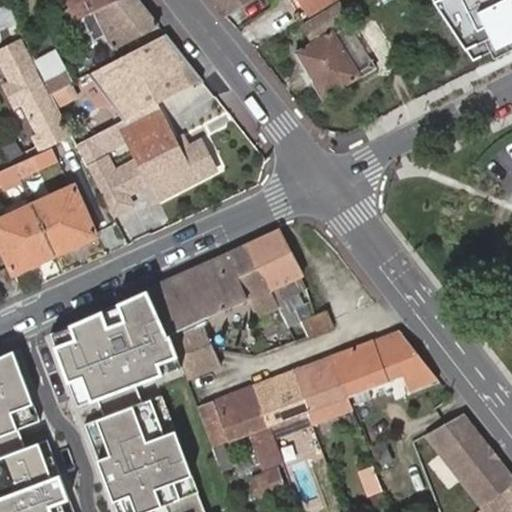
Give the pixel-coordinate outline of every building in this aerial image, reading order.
[(63,0),(70,10),(67,11),(71,19),(80,15),(82,18),(86,16),(118,0),(63,0)] [(112,48),(156,25),(136,0),(118,0),(86,16),(98,39),(104,36),(112,48)] [(213,0),(225,18),(229,16),(255,0),(213,0)] [(300,0),(311,16),(336,0),(300,0)] [(511,0),(434,0),(480,68),(511,52),(511,0)] [(358,68),(339,38),(353,30),(338,4),(306,25),(314,41),(295,53),(325,100),(376,69),(371,60),(358,68)] [(73,23),(82,18),(80,15),(71,19),(73,23)] [(353,30),(339,38),(358,68),(371,60),(353,30)] [(87,74),(124,120),(168,97),(160,83),(190,67),(163,34),(87,74)] [(21,104),(37,134),(33,136),(40,150),(67,136),(66,132),(22,50),(0,62),(10,83),(4,86),(14,107),(21,104)] [(35,63),(40,76),(64,63),(58,51),(35,63)] [(168,97),(200,81),(190,67),(160,83),(168,97)] [(41,79),(47,95),(68,84),(62,69),(41,79)] [(158,114),(124,131),(138,160),(114,172),(105,157),(87,167),(112,215),(130,205),(125,195),(150,182),(158,199),(214,171),(199,143),(178,153),(158,114)] [(105,157),(94,136),(75,145),(87,167),(105,157)] [(0,187),(58,160),(52,148),(0,172),(0,187)] [(0,240),(14,273),(95,235),(73,187),(0,220),(0,240)] [(272,288),(296,277),(292,266),(296,263),(291,251),(285,253),(275,232),(250,244),(270,289),(272,288)] [(270,289),(250,244),(150,290),(171,336),(184,369),(188,381),(224,367),(203,320),(262,292),(265,300),(275,295),(272,288),(270,289)] [(184,369),(150,290),(53,335),(79,404),(102,398),(112,420),(88,430),(119,511),(205,511),(162,399),(138,408),(131,389),(184,369)] [(327,312),(313,317),(317,332),(334,326),(327,312)] [(306,336),(317,332),(313,317),(301,322),(306,336)] [(399,329),(332,354),(348,396),(369,388),(403,375),(408,388),(438,377),(399,329)] [(0,359),(0,511),(74,511),(48,441),(23,450),(17,432),(41,423),(14,353),(0,359)] [(348,396),(332,354),(293,370),(308,411),(345,397),(348,396)] [(251,386),(273,443),(314,428),(312,422),(308,411),(293,370),(251,386)] [(207,432),(213,447),(224,443),(249,434),(261,471),(281,466),(273,443),(251,386),(198,407),(207,432)] [(369,388),(348,396),(352,407),(373,399),(369,388)] [(345,397),(308,411),(312,422),(349,408),(345,397)] [(428,432),(443,451),(476,425),(465,410),(428,432)] [(443,451),(484,505),(511,484),(511,472),(476,425),(443,451)] [(224,443),(213,447),(223,474),(233,470),(224,443)] [(291,464),(303,493),(320,486),(310,457),(291,464)] [(384,490),(375,466),(357,473),(364,497),(384,490)] [(277,470),(252,480),(260,499),(285,490),(277,470)] [(476,511),(511,511),(511,484),(484,505),(476,511)]
